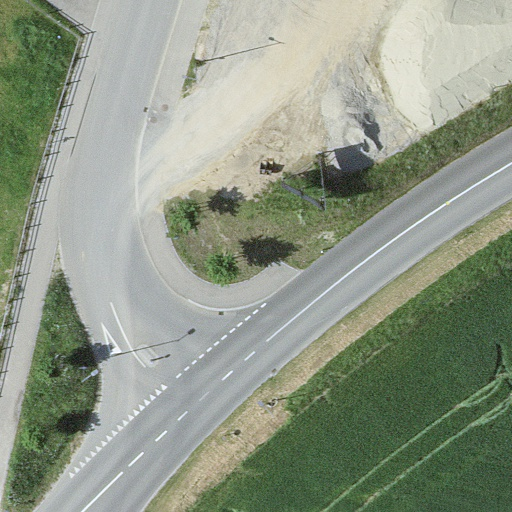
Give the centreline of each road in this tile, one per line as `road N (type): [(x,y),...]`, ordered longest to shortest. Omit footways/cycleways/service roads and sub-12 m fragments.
road 1 (residential): [(182,415),(110,294),(97,247),(96,188),(150,0)]
road 2 (secondary): [(511,164),(381,249),(182,415)]
road 3 (secondary): [(182,415),(98,511)]
